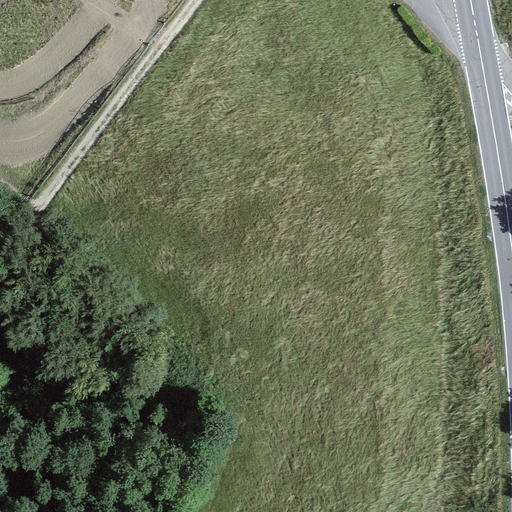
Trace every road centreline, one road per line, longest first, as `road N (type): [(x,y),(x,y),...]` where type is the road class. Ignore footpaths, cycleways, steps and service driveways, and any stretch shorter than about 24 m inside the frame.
road 1 (track): [(193,0),(73,158),(0,232)]
road 2 (primary): [(471,0),(511,251)]
